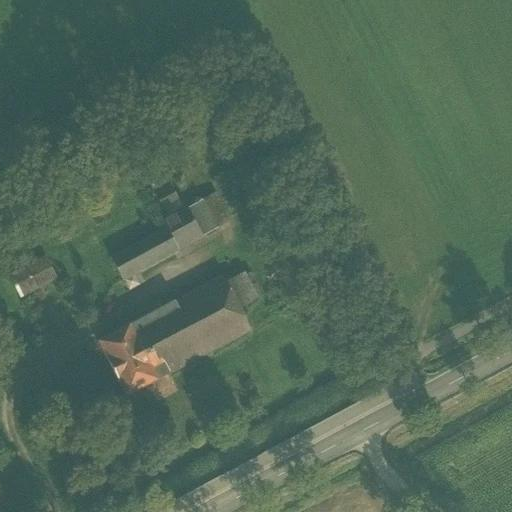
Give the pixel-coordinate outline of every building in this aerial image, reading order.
[(129,272),(231,226),(215,192),(156,219),(161,230),(108,254),(125,291),(136,286),(129,272)] [(173,194),(159,201),(166,215),(180,207),(173,194)] [(4,275),(17,299),(56,279),(43,254),(4,275)] [(242,274),(232,278),(244,305),(255,300),(242,274)] [(96,349),(130,405),(251,336),(223,280),(96,349)]
